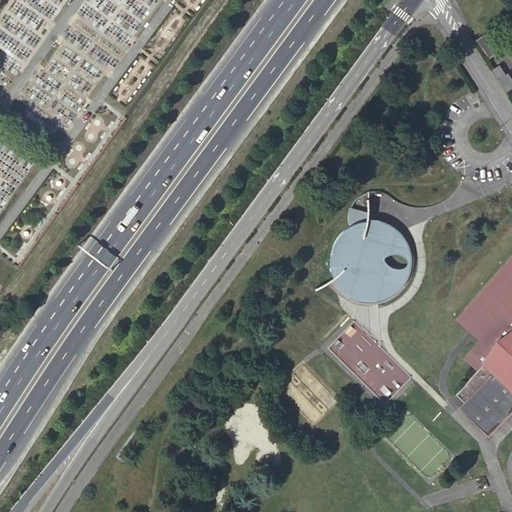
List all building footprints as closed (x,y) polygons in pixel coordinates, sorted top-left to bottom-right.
[(488,58),(499,50),(487,32),(476,39),(488,58)] [(506,91),(511,87),(511,79),(508,73),(506,75),(500,65),(492,70),(506,91)] [(353,219),(354,222),(347,226),(339,234),(334,241),(332,248),(331,254),(331,263),(333,272),(340,285),(347,291),(360,297),(376,298),(391,293),(398,288),(404,281),(409,271),(381,263),(386,248),(411,254),(409,246),(403,235),(393,225),(382,220),(369,218),(371,207),(355,205),(353,213),(353,219)] [(494,350),(511,330),(511,256),(458,317),(481,338),(465,357),(478,369),(494,350)] [(511,330),(494,350),(478,369),(455,394),(456,393),(464,400),(459,406),(488,435),(511,411),(511,330)]
